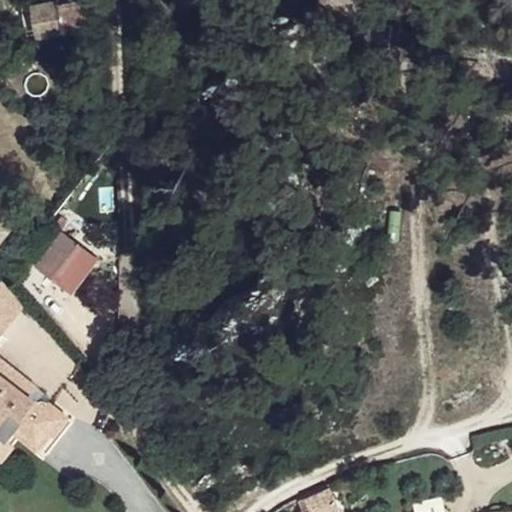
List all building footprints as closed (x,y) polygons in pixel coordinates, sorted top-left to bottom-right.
[(80,0),(55,0),(17,6),(22,36),(86,27),(80,0)] [(0,238),(10,227),(0,218),(0,238)] [(87,253),(59,232),(38,260),(67,283),(87,253)] [(0,316),(16,297),(0,284),(0,316)] [(0,362),(1,361),(0,360),(0,441),(2,443),(12,429),(33,446),(44,433),(50,438),(65,418),(42,399),(37,399),(35,399),(33,401),(27,397),(0,376),(0,362)] [(34,386),(1,361),(0,362),(0,376),(27,397),(34,386)] [(0,441),(0,460),(9,448),(2,443),(0,441)] [(332,483),(307,495),(312,506),(315,511),(336,511),(343,509),(332,483)] [(307,495),(301,498),(306,509),(312,506),(307,495)]
